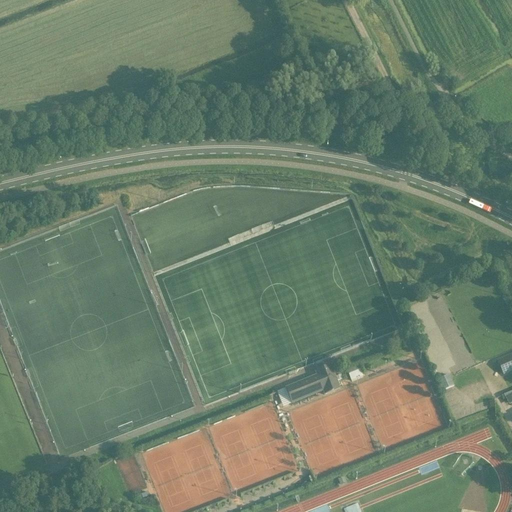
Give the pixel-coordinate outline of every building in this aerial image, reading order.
[(503,376),(511,371),(511,354),(497,362),(503,376)] [(316,376),(285,389),(292,405),(323,392),(324,395),(340,389),(330,367),(315,373),(316,376)] [(455,386),(451,375),(438,380),(443,391),(455,386)] [(119,450),(112,453),(114,459),(121,457),(119,450)] [(66,472),(65,471),(50,477),(55,489),(70,483),(68,477),(76,474),(74,469),(66,472)] [(146,490),(140,493),(143,499),(149,497),(146,490)]
